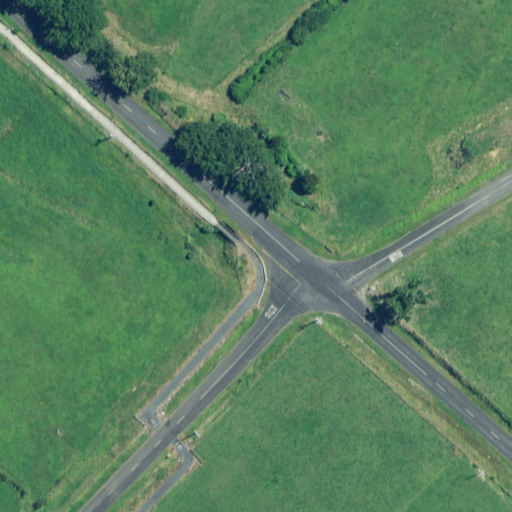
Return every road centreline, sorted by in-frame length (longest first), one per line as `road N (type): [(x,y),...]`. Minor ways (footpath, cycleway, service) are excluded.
road 1 (unclassified): [(6,0),(310,270)]
road 2 (unclassified): [(91,511),(310,270)]
road 3 (unclassified): [(334,292),(511,450)]
road 4 (unclassified): [(334,292),(511,179)]
